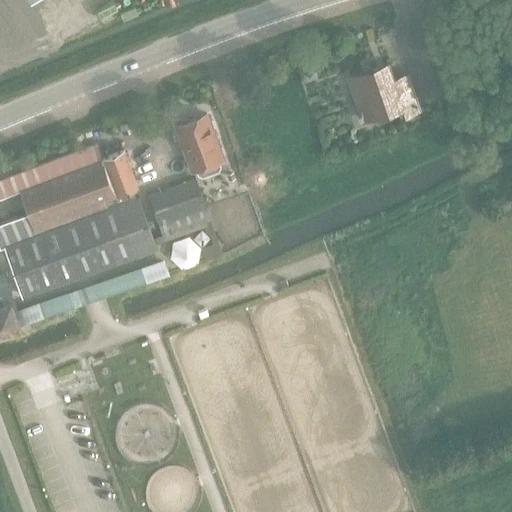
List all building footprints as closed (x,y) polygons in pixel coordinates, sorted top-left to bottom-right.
[(403,114),(418,109),(409,81),(394,86),(387,64),(372,69),(373,74),(349,82),(362,120),(401,107),(403,114)] [(205,113),(175,124),(192,170),(196,168),(198,172),(202,174),(217,169),(219,164),(217,160),(222,159),(205,113)] [(130,117),(119,121),(123,134),(135,130),(130,117)] [(0,246),(3,245),(21,295),(156,246),(138,196),(135,197),(131,188),(137,186),(123,150),(101,158),(101,159),(19,189),(28,213),(0,222),(0,246)] [(158,222),(204,206),(194,176),(147,193),(158,222)] [(127,269),(35,301),(41,316),(132,285),(168,272),(163,257),(127,269)]
